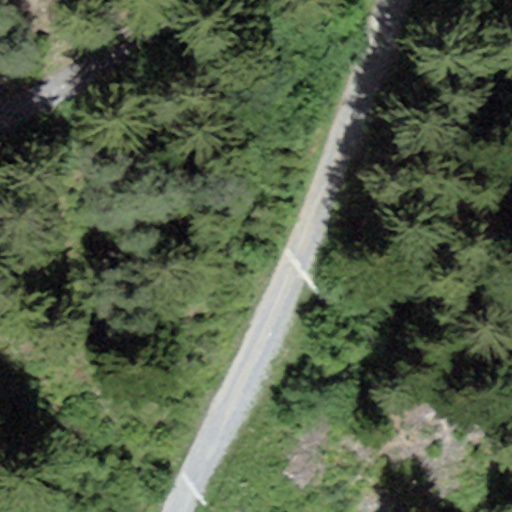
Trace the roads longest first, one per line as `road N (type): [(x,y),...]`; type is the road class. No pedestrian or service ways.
road 1 (track): [(387,0),(280,291),(164,511)]
road 2 (track): [(0,106),(165,0)]
